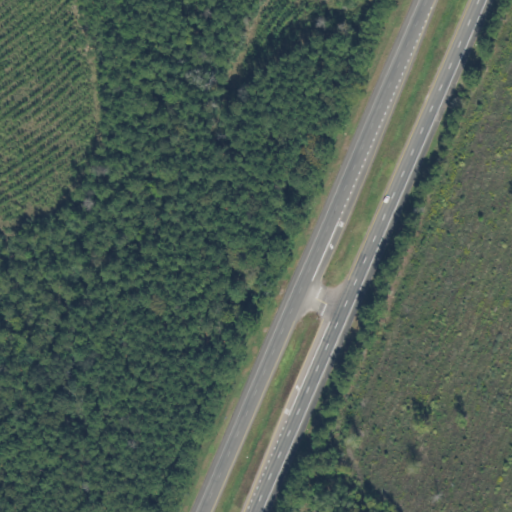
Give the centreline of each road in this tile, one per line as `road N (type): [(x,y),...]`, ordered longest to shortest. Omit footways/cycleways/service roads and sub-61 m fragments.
road 1 (trunk): [(261,511),(484,0)]
road 2 (trunk): [(428,0),(213,511)]
